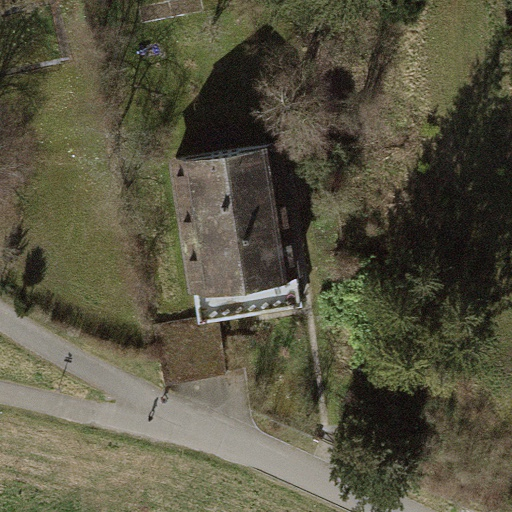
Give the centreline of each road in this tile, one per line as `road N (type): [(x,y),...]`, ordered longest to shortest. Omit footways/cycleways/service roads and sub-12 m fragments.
road 1 (track): [(0,395),(166,420),(228,438),(394,511)]
road 2 (track): [(0,314),(120,382),(166,420)]
